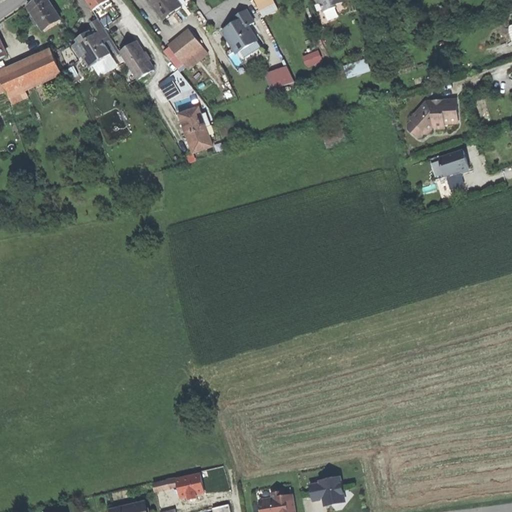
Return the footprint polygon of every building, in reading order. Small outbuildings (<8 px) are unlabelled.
[(45,31),(61,21),(47,0),(39,0),(37,1),(29,7),(36,18),(39,23),(45,31)] [(87,0),(94,11),(111,0),(87,0)] [(149,0),(164,18),(181,5),(177,0),(149,0)] [(255,0),(264,18),(279,10),(274,0),(255,0)] [(337,6),(346,3),(344,0),(317,0),(319,4),(322,3),(325,12),(338,8),(337,6)] [(240,58),(261,46),(249,26),(255,23),(247,10),(235,18),(238,24),(232,27),(231,26),(228,28),(223,31),(230,42),(233,40),(241,52),(238,54),(240,58)] [(101,21),(105,27),(113,22),(109,16),(101,21)] [(103,61),(112,55),(107,47),(103,41),(110,36),(101,23),(94,27),(95,30),(87,35),(78,41),(81,46),(76,49),(81,58),(83,57),(87,55),(92,64),(101,58),(103,61)] [(183,62),(203,47),(191,31),(171,47),(183,62)] [(114,42),(110,36),(103,41),(107,47),(114,42)] [(230,42),(238,54),(241,52),(233,40),(230,42)] [(139,80),(156,70),(148,57),(139,44),(131,49),(132,51),(124,57),(139,80)] [(178,66),(183,62),(171,47),(166,51),(178,66)] [(206,51),(203,47),(183,62),(186,67),(206,51)] [(307,64),(322,58),(319,51),(304,57),(307,64)] [(63,74),(52,52),(1,75),(8,92),(14,104),(29,97),(30,97),(27,91),(63,74)] [(91,68),(103,61),(101,58),(92,64),(87,55),(83,57),(91,68)] [(368,57),(345,66),(350,78),(373,70),(368,57)] [(272,90),(296,82),(288,68),(267,75),(272,90)] [(170,101),(182,93),(174,80),(162,88),(170,101)] [(411,131),(417,137),(422,137),(425,134),(428,134),(435,127),(437,129),(444,128),(444,124),(458,123),(457,100),(444,101),(427,103),(412,120),(417,124),(412,129),(411,131)] [(187,134),(206,127),(202,115),(199,108),(180,115),(184,125),(187,134)] [(202,115),(206,127),(211,126),(206,114),(202,115)] [(407,125),(412,129),(417,124),(412,120),(407,125)] [(211,126),(206,127),(211,140),(215,138),(211,126)] [(211,140),(206,127),(187,134),(190,144),(194,154),(213,147),(211,140)] [(328,157),(346,151),(343,144),(344,144),(340,132),(321,138),(325,150),(326,150),(328,157)] [(464,151),(440,159),(441,161),(445,175),(446,177),(461,172),(465,171),(470,169),(464,151)] [(436,178),(445,175),(441,161),(432,164),(436,178)] [(465,184),(461,172),(446,177),(450,189),(465,184)] [(201,474),(178,479),(181,493),(181,495),(182,499),(190,497),(191,500),(198,498),(197,496),(205,494),(201,474)] [(177,494),(181,493),(178,479),(177,478),(169,480),(169,481),(154,484),(156,492),(171,488),(171,492),(176,491),(177,494)] [(342,488),(340,478),(321,482),(321,484),(311,486),(313,494),(314,501),(324,499),(325,501),(326,506),(345,502),(342,488)] [(296,511),(294,495),(285,496),(284,492),(273,494),(274,499),(261,501),(261,505),(262,511),(296,511)] [(147,511),(145,503),(130,507),(112,511),(147,511)]
